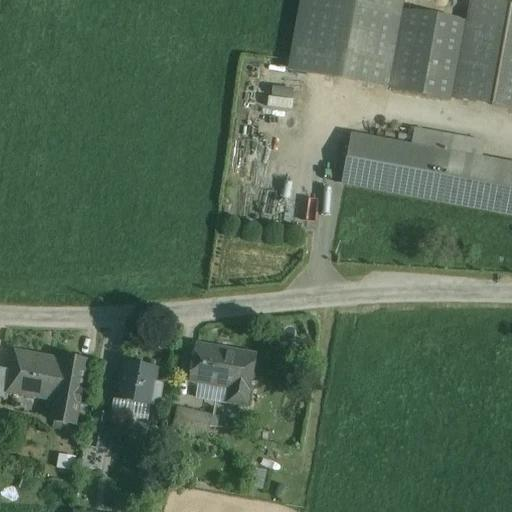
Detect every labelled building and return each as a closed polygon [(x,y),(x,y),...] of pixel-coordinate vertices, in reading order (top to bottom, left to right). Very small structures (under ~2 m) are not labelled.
[(304,0),(292,69),(390,87),(404,10),(406,0),(304,0)] [(511,4),(488,0),(471,0),(467,21),(453,98),(511,108),(511,4)] [(453,98),(467,21),(404,10),(390,87),(453,98)] [(416,133),(413,149),(355,139),(345,190),(511,220),(511,167),(484,162),(487,147),(416,133)] [(256,356),(241,354),(198,346),(192,380),(232,387),(229,402),(247,405),(256,356)] [(66,361),(16,352),(13,371),(8,393),(9,393),(58,402),(59,402),(66,361)] [(87,362),(66,358),(66,361),(59,402),(58,402),(55,421),(75,425),(87,362)] [(159,369),(126,363),(122,385),(118,385),(115,399),(152,406),(156,384),(159,369)] [(13,371),(0,368),(0,398),(8,400),(9,393),(8,393),(13,371)] [(163,385),(156,384),(152,406),(160,407),(163,385)] [(152,406),(115,399),(114,407),(118,414),(133,417),(136,415),(149,418),(150,412),(151,412),(152,406)] [(214,416),(179,407),(174,430),(209,439),(214,416)] [(111,415),(97,412),(90,447),(105,450),(111,415)]
